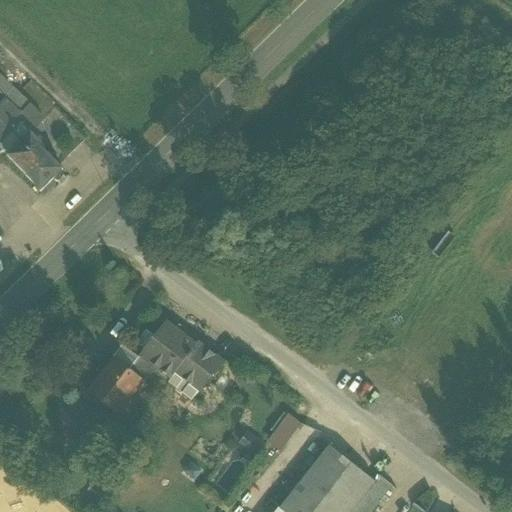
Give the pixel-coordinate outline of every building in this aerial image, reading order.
[(0,94),(6,101),(0,107),(0,158),(5,154),(27,132),(30,135),(45,120),(29,104),(0,77),(0,94)] [(30,135),(27,132),(5,154),(42,193),(55,180),(59,184),(66,177),(62,173),(65,171),(30,135)] [(194,348),(165,325),(165,326),(164,325),(161,329),(155,324),(148,334),(146,332),(135,346),(143,353),(141,356),(137,362),(151,373),(155,368),(171,380),(168,384),(176,390),(174,392),(180,396),(181,394),(191,402),(199,391),(220,364),(196,345),(194,348)] [(129,372),(114,360),(89,393),(118,415),(143,383),(144,383),(151,373),(137,362),(129,372)] [(289,413),(266,438),(279,450),(302,424),(289,413)] [(264,446),(247,433),(239,444),(257,456),(264,446)] [(329,445),(279,510),(281,511),(281,510),(282,511),(354,511),(377,483),(375,481),(329,445)] [(377,483),(354,511),(373,511),(393,486),(379,475),(375,481),(377,483)]
